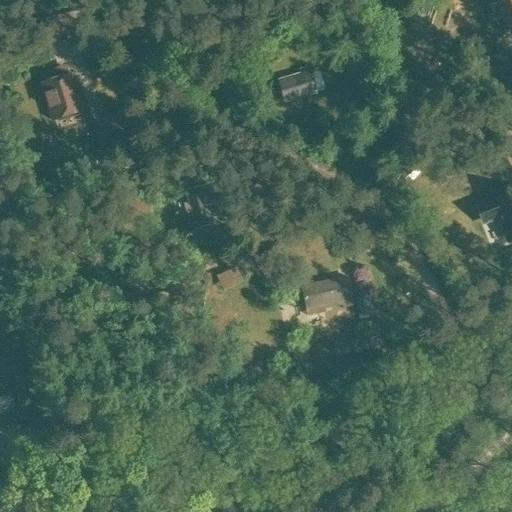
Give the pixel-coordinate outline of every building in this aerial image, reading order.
[(493,21),(503,18),(505,26),(511,23),(511,0),(497,0),(498,3),(488,6),(493,21)] [(38,20),(44,43),(67,37),(61,15),(38,20)] [(39,84),(52,123),(84,113),(72,74),(68,75),(66,66),(40,74),(43,83),(39,84)] [(319,71),(310,74),(315,91),(324,89),(319,71)] [(283,105),(316,95),(309,72),(299,75),(300,78),(277,85),(283,105)] [(204,203),(212,202),(208,185),(186,189),(193,225),(208,222),(204,203)] [(511,196),(473,212),(481,231),(494,225),(504,250),(511,246),(511,196)] [(368,226),(353,232),(360,248),(375,242),(368,226)] [(224,291),(244,281),(237,266),(217,276),(224,291)] [(333,308),(342,305),(343,309),(352,307),(345,278),(299,289),(306,318),(323,313),(321,306),(331,303),(333,308)] [(370,302),(357,305),(361,322),(374,319),(370,302)] [(205,500),(198,504),(201,511),(242,511),(230,486),(226,488),(204,498),(205,500)]
